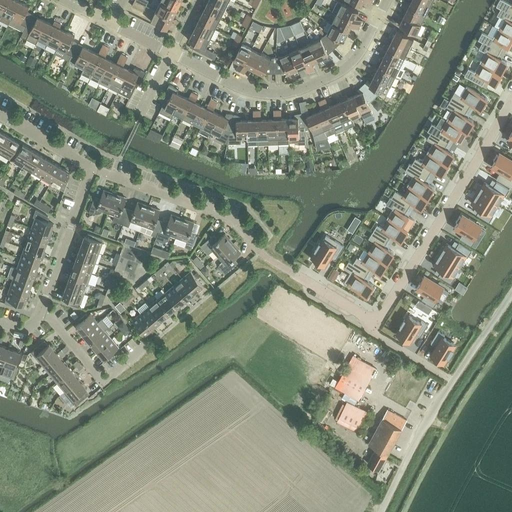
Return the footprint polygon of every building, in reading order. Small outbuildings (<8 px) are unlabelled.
[(0,0),(0,13),(2,14),(8,0),(0,0)] [(0,17),(0,19),(8,24),(19,1),(16,0),(8,0),(2,14),(0,17)] [(161,0),(161,1),(177,9),(182,0),(161,0)] [(209,0),(209,1),(225,9),(229,0),(209,0)] [(405,5),(425,15),(430,6),(418,0),(411,0),(410,3),(406,1),(405,5)] [(511,4),(502,0),(499,0),(496,6),(511,14),(511,4)] [(23,31),(20,36),(21,36),(32,14),(26,11),(29,6),(19,1),(8,24),(23,31)] [(143,12),(146,6),(135,1),(132,6),(143,12)] [(161,1),(156,11),(173,19),(177,9),(161,1)] [(220,19),(225,9),(209,1),(204,10),(220,19)] [(332,11),(337,13),(337,14),(360,25),(362,21),(355,18),(358,12),(337,1),(332,11)] [(406,10),(404,16),(421,24),(425,15),(405,5),(403,8),(406,10)] [(511,14),(496,6),(500,8),(497,15),(505,20),(500,29),(498,28),(511,35),(511,14)] [(199,20),(215,28),(220,19),(204,10),(199,20)] [(151,21),(168,29),(173,19),(156,11),(151,21)] [(21,36),(36,44),(47,22),(32,14),(21,36)] [(358,29),(360,25),(337,14),(332,23),(348,31),(351,26),(358,29)] [(399,25),(416,34),(421,24),(404,16),(399,25)] [(199,20),(194,30),(210,38),(215,28),(199,20)] [(36,44),(38,39),(47,43),(58,23),(54,21),(53,25),(47,22),(36,44)] [(300,21),(290,25),(293,30),(302,25),(300,21)] [(47,43),(56,48),(65,31),(59,28),(61,24),(58,23),(47,43)] [(343,41),(348,31),(332,23),(327,33),(325,35),(320,29),(318,30),(321,33),(320,33),(335,48),(342,41),(343,41)] [(478,39),(500,51),(503,45),(507,47),(511,49),(511,35),(498,28),(493,38),(482,32),(478,39)] [(217,54),(205,48),(210,38),(194,30),(189,40),(192,41),(189,47),(214,59),(217,54)] [(413,39),(396,30),(391,40),(409,48),(413,39)] [(57,48),(54,53),(69,60),(77,43),(72,41),(74,35),(65,31),(56,48),(57,48)] [(327,55),(335,48),(320,33),(319,34),(322,37),(320,39),(310,43),(318,61),(328,56),(327,55)] [(478,39),(478,40),(482,42),(479,49),(485,52),(480,62),(501,74),(507,62),(501,59),(497,57),(500,51),(478,39)] [(385,44),(383,47),(404,58),(409,48),(391,40),(389,46),(385,44)] [(69,60),(84,68),(92,51),(77,43),(69,60)] [(239,63),(236,70),(240,72),(252,48),(242,43),(234,60),(239,63)] [(310,43),(300,48),(311,72),(314,71),(312,63),(318,61),(310,43)] [(84,68),(81,74),(90,78),(106,46),(103,44),(100,50),(98,54),(92,51),(84,68)] [(90,78),(99,83),(110,60),(105,57),(106,53),(110,48),(106,46),(90,78)] [(382,51),(385,52),(382,58),(399,67),(400,67),(403,68),(408,59),(404,58),(383,47),(382,51)] [(248,67),(253,70),(262,53),(252,48),(240,72),(244,74),(248,67)] [(306,74),(311,72),(300,48),(290,52),(298,69),(303,67),(306,74)] [(281,56),(275,57),(276,73),(287,73),(288,74),(298,69),(290,52),(281,56)] [(264,74),(276,73),(275,57),(272,58),(262,53),(253,70),(264,75),(264,74)] [(110,60),(99,83),(108,87),(124,56),(121,54),(116,63),(110,60)] [(108,87),(117,92),(129,69),(123,66),(127,57),(124,56),(108,87)] [(382,58),(379,64),(376,62),(374,66),(395,76),(400,79),(405,69),(399,67),(382,58)] [(501,74),(480,62),(474,72),(468,68),(464,76),(482,85),(485,79),(489,81),(495,84),(501,74)] [(390,85),(395,76),(374,66),(373,69),(376,71),(373,76),(390,85)] [(136,68),(134,72),(129,69),(117,92),(129,98),(137,83),(140,85),(145,73),(136,68)] [(367,80),(362,85),(374,98),(380,92),(386,95),(390,97),(395,88),(390,85),(373,76),(370,82),(367,81),(367,80)] [(171,118),(174,113),(182,96),(176,93),(178,89),(169,84),(163,96),(164,97),(166,98),(159,112),(171,118)] [(359,93),(353,96),(361,113),(363,118),(372,113),(370,109),(368,104),(374,98),(362,85),(357,90),(358,90),(359,93)] [(454,92),(450,99),(467,110),(471,104),(480,109),(487,98),(466,86),(460,96),(454,92)] [(182,96),(174,113),(183,117),(194,94),(191,93),(188,98),(182,96)] [(194,94),(183,117),(192,122),(200,105),(195,102),(196,98),(197,96),(194,94)] [(346,95),(342,96),(351,117),(361,113),(353,96),(347,99),(346,95)] [(340,102),(334,104),(342,122),(345,129),(355,125),(351,117),(342,96),(339,98),(340,102)] [(325,99),(322,101),(336,133),(345,129),(342,122),(334,104),(328,107),(325,99)] [(450,99),(446,106),(452,110),(446,119),(467,132),(473,121),(464,115),(467,110),(450,99)] [(198,132),(213,101),(210,100),(206,108),(200,105),(192,122),(201,126),(198,132)] [(198,132),(207,136),(219,114),(213,111),(217,103),(213,101),(198,132)] [(318,102),(322,110),(316,112),(327,139),(328,138),(327,136),(334,133),(335,135),(336,135),(336,133),(322,101),(318,102)] [(274,119),(267,119),(268,144),(278,144),(277,109),(273,109),(274,119)] [(280,109),(277,109),(278,144),(288,144),(288,143),(288,138),(287,118),(281,119),(280,109)] [(253,120),(247,120),(248,145),(258,145),(256,110),(253,110),(253,120)] [(260,110),(256,110),(258,145),(268,144),(267,119),(261,119),(260,110)] [(308,111),(301,113),(305,130),(308,129),(310,129),(313,134),(315,142),(327,139),(316,112),(310,115),(308,111)] [(224,117),(219,114),(207,136),(208,136),(210,131),(216,134),(215,138),(227,144),(233,115),(226,113),(226,114),(224,117)] [(294,118),(287,118),(288,138),(288,143),(294,142),(294,144),(298,144),(305,144),(305,146),(309,147),(307,139),(307,138),(305,130),(301,113),(293,114),(294,118)] [(241,139),(247,139),(247,120),(240,120),(240,117),(240,116),(233,115),(227,144),(240,143),(241,139)] [(432,123),(427,130),(447,142),(451,136),(461,142),(467,132),(446,119),(441,129),(432,123)] [(160,140),(163,133),(151,128),(148,134),(160,140)] [(430,133),(426,139),(433,143),(427,152),(447,165),(454,154),(444,148),(447,142),(427,130),(427,131),(430,133)] [(0,131),(0,152),(9,137),(0,131)] [(174,134),(170,144),(178,148),(183,138),(174,134)] [(0,152),(0,153),(9,159),(19,143),(9,137),(0,152)] [(22,145),(13,161),(22,167),(32,150),(22,145)] [(22,187),(29,175),(31,172),(32,172),(41,156),(32,150),(22,167),(27,169),(25,173),(23,172),(16,184),(22,187)] [(409,163),(409,164),(427,175),(431,169),(441,175),(447,165),(427,152),(421,162),(415,158),(411,165),(409,163)] [(495,161),(492,166),(501,171),(496,179),(511,188),(511,161),(499,153),(498,155),(496,154),(493,160),(495,161)] [(41,156),(32,172),(41,178),(51,161),(41,156)] [(41,178),(50,183),(60,167),(51,161),(41,178)] [(409,164),(405,171),(413,176),(407,185),(427,198),(434,187),(424,181),(427,175),(409,164)] [(60,167),(50,183),(60,189),(64,191),(68,182),(65,180),(69,172),(60,167)] [(480,185),(476,192),(497,204),(503,195),(505,196),(509,189),(496,182),(493,187),(484,182),(482,186),(480,185)] [(390,197),(407,208),(411,202),(421,208),(427,198),(407,185),(407,186),(409,187),(403,196),(395,191),(391,197),(390,197)] [(101,210),(108,213),(115,194),(103,190),(99,200),(93,198),(88,212),(95,214),(95,213),(97,214),(101,212),(101,210)] [(473,199),(471,203),(480,208),(476,214),(489,222),(493,216),(491,214),(497,204),(476,192),(472,199),(473,199)] [(122,209),(126,198),(115,194),(108,213),(114,215),(112,221),(123,224),(128,211),(122,209)] [(390,197),(385,204),(393,208),(387,218),(407,230),(414,220),(404,214),(407,208),(390,197)] [(48,213),(51,207),(40,201),(37,206),(48,213)] [(123,224),(140,231),(149,206),(137,202),(133,213),(128,211),(123,224)] [(161,223),(156,221),(160,210),(149,206),(140,231),(157,237),(161,223)] [(35,218),(32,228),(51,235),(52,232),(50,231),(53,224),(46,221),(48,216),(36,209),(33,217),(35,218)] [(176,237),(182,218),(171,214),(167,225),(161,223),(157,237),(155,240),(164,243),(168,241),(170,235),(176,237)] [(457,222),(454,227),(463,233),(459,238),(471,246),(475,239),(473,238),(480,227),(474,222),(475,221),(469,217),(468,219),(462,215),(461,217),(459,216),(456,221),(457,222)] [(355,216),(352,221),(358,225),(361,220),(355,216)] [(190,233),(194,222),(182,218),(176,237),(174,243),(191,249),(196,235),(190,233)] [(377,225),(372,231),(387,241),(391,235),(401,241),(407,230),(387,218),(386,218),(389,219),(383,228),(377,225)] [(48,237),(50,238),(51,235),(32,228),(28,238),(46,244),(48,237)] [(372,231),(368,238),(374,242),(369,252),(387,263),(393,252),(384,247),(387,241),(372,231)] [(84,236),(81,246),(98,252),(103,239),(98,237),(87,233),(86,236),(84,236)] [(212,250),(217,256),(233,243),(225,234),(216,241),(212,236),(201,246),(208,254),(212,250)] [(316,251),(312,258),(314,259),(313,260),(318,264),(319,262),(324,265),(329,256),(335,260),(344,246),(326,235),(321,244),(319,243),(315,250),(316,251)] [(28,238),(24,248),(44,255),(45,252),(43,252),(46,244),(28,238)] [(126,238),(124,243),(134,246),(136,242),(126,238)] [(236,264),(232,260),(241,252),(233,243),(217,256),(222,262),(218,266),(225,274),(236,264)] [(442,246),(438,253),(459,266),(465,256),(467,257),(471,251),(458,243),(455,249),(451,246),(446,243),(444,247),(442,246)] [(77,256),(95,263),(98,252),(81,246),(77,256)] [(41,257),(43,258),(44,255),(24,248),(20,258),(38,265),(41,257)] [(349,261),(348,262),(367,273),(371,268),(380,273),(387,263),(369,252),(363,261),(357,257),(353,264),(349,261)] [(435,261),(433,264),(438,267),(442,270),(438,275),(451,283),(455,277),(453,276),(459,266),(438,253),(434,260),(435,261)] [(77,256),(73,266),(91,273),(95,263),(77,256)] [(20,258),(17,268),(37,275),(38,273),(35,272),(38,265),(20,258)] [(201,261),(196,264),(200,269),(204,265),(201,261)] [(348,262),(344,268),(350,272),(344,282),(366,296),(373,285),(364,279),(367,273),(348,262)] [(34,277),(36,278),(37,275),(17,268),(17,269),(11,266),(7,276),(13,278),(31,285),(34,277)] [(73,266),(70,276),(87,283),(95,286),(99,275),(91,273),(73,266)] [(190,271),(182,278),(194,293),(202,286),(190,271)] [(331,273),(328,278),(333,281),(336,276),(331,273)] [(84,293),(87,283),(70,276),(66,287),(84,293)] [(424,276),(416,288),(425,294),(422,299),(434,307),(437,301),(438,300),(435,299),(442,288),(424,276)] [(28,292),(31,285),(13,278),(9,289),(29,296),(30,293),(28,292)] [(186,300),(194,293),(182,278),(173,285),(186,300)] [(173,285),(165,292),(177,307),(186,300),(173,285)] [(443,302),(449,289),(444,286),(438,300),(443,302)] [(79,303),(80,304),(84,293),(66,287),(62,297),(68,299),(66,303),(77,307),(79,303)] [(6,299),(5,303),(13,306),(15,302),(23,306),(26,298),(28,298),(29,296),(9,289),(6,299)] [(169,314),(177,307),(165,292),(157,299),(169,314)] [(157,299),(149,306),(161,321),(169,314),(157,299)] [(145,302),(137,309),(140,313),(153,327),(161,321),(149,306),(145,302)] [(425,304),(422,309),(428,313),(432,308),(425,304)] [(80,322),(76,326),(83,334),(97,322),(90,314),(88,315),(86,313),(79,320),(80,322)] [(144,335),(153,327),(140,313),(132,320),(144,335)] [(401,328),(397,334),(409,342),(415,333),(420,336),(428,324),(421,320),(420,322),(409,315),(406,320),(404,319),(400,327),(401,328)] [(97,322),(83,334),(90,343),(104,330),(109,326),(102,318),(97,322)] [(117,327),(121,331),(127,326),(123,322),(117,327)] [(125,335),(131,331),(127,326),(121,331),(125,335)] [(90,343),(97,351),(111,339),(104,330),(90,343)] [(438,331),(431,343),(436,347),(431,356),(443,363),(447,356),(449,357),(453,350),(452,349),(455,344),(443,337),(445,335),(438,331)] [(104,359),(119,347),(111,339),(97,351),(104,359)] [(31,352),(42,365),(57,353),(49,344),(45,347),(41,343),(31,352)] [(0,365),(2,366),(9,348),(0,344),(0,365)] [(0,373),(0,376),(10,380),(10,378),(13,379),(17,367),(15,366),(20,352),(9,348),(2,366),(3,366),(0,373)] [(42,365),(50,374),(64,362),(57,353),(42,365)] [(375,369),(353,356),(337,380),(333,378),(329,385),(344,393),(341,398),(347,401),(345,404),(343,403),(335,419),(338,420),(337,422),(359,433),(369,412),(355,405),(358,400),(375,369)] [(72,370),(64,362),(50,374),(57,383),(72,370)] [(57,383),(64,392),(79,379),(72,370),(57,383)] [(64,392),(76,405),(87,396),(83,392),(87,388),(79,379),(64,392)] [(330,410),(325,407),(317,419),(322,422),(330,410)] [(367,463),(379,470),(406,420),(387,409),(368,444),(376,448),(367,463)] [(319,423),(316,421),(314,425),(317,427),(315,429),(324,434),(328,427),(320,422),(319,423)]
